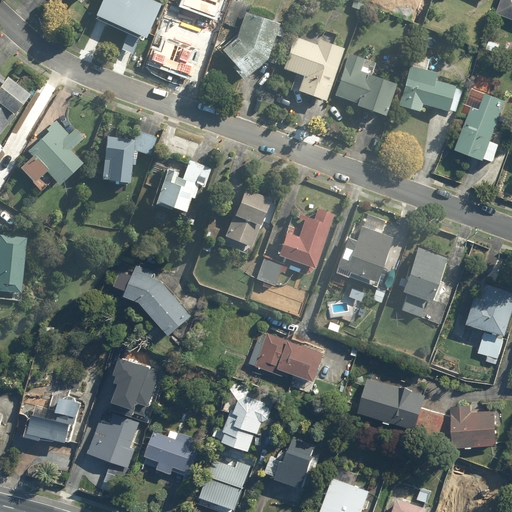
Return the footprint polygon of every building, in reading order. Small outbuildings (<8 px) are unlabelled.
[(104,0),(97,17),(146,39),(161,4),(152,0),(104,0)] [(185,0),(184,5),(217,17),(222,0),(185,0)] [(511,0),(503,0),(499,12),(511,17),(511,0)] [(281,21),(244,11),(237,36),(221,48),(247,78),(268,59),(281,21)] [(329,98),(345,46),(315,37),(314,42),(291,35),(280,67),(306,75),(302,90),(329,98)] [(501,42),(486,38),(484,49),(499,52),(501,42)] [(152,49),(147,63),(191,78),(196,65),(188,62),(192,50),(164,40),(161,51),(152,49)] [(428,55),(413,51),(400,102),(422,108),(424,101),(453,109),(459,85),(437,79),(439,71),(425,68),(428,55)] [(377,62),(350,53),(336,96),(389,112),(398,83),(373,75),(377,62)] [(0,131),(2,133),(31,93),(11,77),(6,82),(0,77),(0,131)] [(476,106),(461,148),(495,161),(501,145),(495,142),(510,101),(487,93),(481,108),(476,106)] [(72,133),(58,121),(29,149),(34,154),(23,165),(45,187),(55,177),(61,184),(84,162),(73,151),(86,139),(76,129),(72,133)] [(136,138),(109,133),(106,177),(133,179),(135,150),(153,154),(156,136),(137,128),(136,138)] [(190,158),(184,178),(178,177),(180,170),(169,167),(159,200),(189,208),(196,182),(207,185),(212,165),(190,158)] [(274,198),(248,187),(228,233),(254,244),(274,198)] [(318,267),(334,212),(319,208),(314,219),(307,216),(299,236),(290,232),(281,253),(288,256),(284,263),(265,255),(258,276),(277,284),(282,271),(287,272),(288,268),(310,273),(318,267)] [(378,285),(393,236),(362,226),(357,239),(351,237),(340,274),(378,285)] [(0,297),(22,300),(27,237),(0,234),(0,297)] [(448,256),(419,247),(405,289),(410,291),(404,309),(421,314),(427,298),(434,300),(448,256)] [(138,268),(128,294),(143,300),(171,333),(192,315),(165,284),(138,268)] [(508,333),(511,317),(511,290),(488,285),(485,299),(478,298),(472,324),(508,333)] [(340,324),(326,321),(325,330),(339,332),(340,324)] [(327,350),(270,332),(259,365),(287,374),(289,367),(319,377),(327,350)] [(123,379),(117,397),(138,404),(152,364),(123,354),(118,370),(122,372),(120,378),(123,379)] [(372,379),(363,412),(422,428),(431,394),(415,390),(416,388),(403,384),(403,386),(372,379)] [(227,440),(255,450),(261,431),(263,432),(267,420),(273,418),(275,410),(274,410),(278,398),(250,389),(250,391),(244,389),(237,409),(234,408),(227,429),(230,430),(227,440)] [(61,418),(36,413),(32,436),(46,439),(46,435),(71,440),(75,422),(80,423),(84,399),(65,396),(61,418)] [(472,404),(457,405),(460,445),(499,442),(497,411),(473,412),(472,404)] [(101,420),(90,452),(133,466),(138,448),(133,447),(140,422),(117,415),(114,424),(101,420)] [(201,447),(158,432),(150,455),(165,460),(162,469),(177,473),(179,467),(193,471),(201,447)] [(305,488),(318,458),(313,456),(317,447),(297,438),(279,477),(305,488)] [(229,511),(237,511),(251,462),(215,451),(200,503),(229,511)] [(361,474),(339,466),(322,511),(364,511),(372,491),(357,485),(361,474)] [(426,511),(428,508),(400,499),(396,511),(426,511)]
